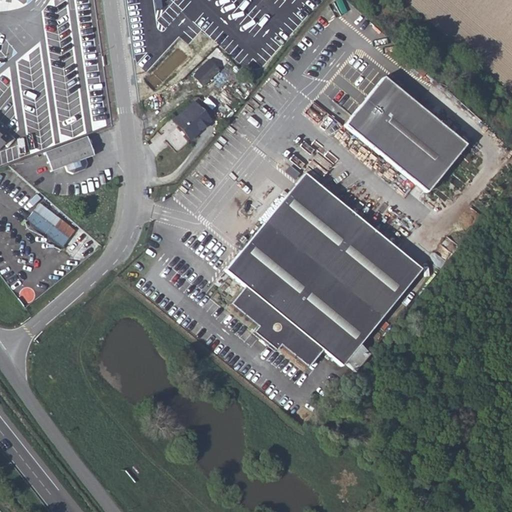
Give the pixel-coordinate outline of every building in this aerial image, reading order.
[(193,75),(208,60),(202,53),(186,68),(193,75)] [(208,60),(193,75),(192,76),(202,87),(219,71),(208,60)] [(172,62),(152,67),(156,83),(176,78),(172,62)] [(465,146),(382,78),(343,126),(425,194),(465,146)] [(193,103),(176,118),(193,136),(210,121),(193,103)] [(193,136),(176,118),(173,122),(189,140),(193,136)] [(5,129),(0,124),(0,147),(10,136),(3,131),(5,129)] [(176,152),(187,143),(176,129),(164,138),(176,152)] [(93,156),(86,137),(43,153),(50,172),(64,167),(66,172),(72,174),(84,170),(86,164),(84,159),(93,156)] [(256,327),(278,346),(306,369),(321,351),(340,367),(344,363),(358,345),(420,270),(303,174),(223,271),(243,287),(228,305),(256,327)] [(39,204),(26,221),(61,247),(62,246),(68,239),(74,231),(39,204)] [(61,247),(26,221),(25,223),(60,249),(61,247)] [(62,246),(66,250),(72,242),(68,239),(62,246)] [(274,352),(278,346),(256,327),(251,333),(274,352)] [(358,345),(344,363),(355,372),(370,354),(358,345)]
